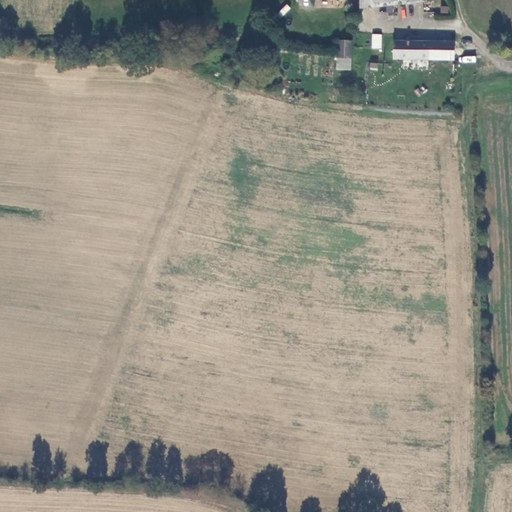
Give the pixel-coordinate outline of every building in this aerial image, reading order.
[(425,1),(424,0),(360,0),(361,9),(425,1)] [(405,5),(397,6),(397,18),(406,17),(405,5)] [(394,6),(386,7),(388,16),(395,14),(394,6)] [(429,32),(429,42),(453,43),(453,33),(429,32)] [(372,33),(371,48),(381,48),(382,33),(372,33)] [(428,60),(429,42),(393,40),(392,58),(428,60)] [(352,60),(352,42),(339,42),(338,61),(352,60)] [(453,43),(429,42),(428,60),(452,61),(453,43)] [(370,62),(369,69),(377,71),(379,63),(370,62)]
